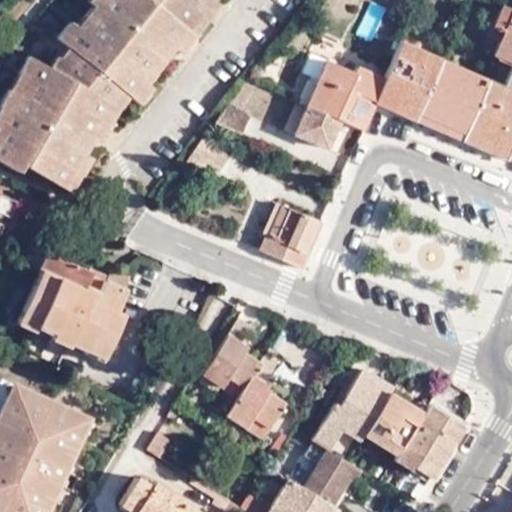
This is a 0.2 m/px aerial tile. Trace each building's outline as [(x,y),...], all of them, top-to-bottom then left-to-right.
[(188,32),(201,18),(193,12),(201,0),(86,0),(86,2),(91,6),(74,26),(68,23),(55,38),(66,47),(58,57),(55,57),(48,66),(26,54),(16,71),(19,72),(10,88),(7,87),(0,99),(0,159),(16,168),(19,163),(66,190),(77,173),(79,173),(89,156),(82,151),(92,136),(98,140),(108,124),(107,122),(115,108),(126,94),(135,101),(147,85),(143,81),(171,45),(178,49),(189,35),(188,32)] [(201,0),(193,12),(201,18),(202,19),(215,3),(210,0),(201,0)] [(499,30),(510,5),(499,1),(488,25),(499,30)] [(511,6),(510,5),(499,30),(490,53),(495,55),(510,62),(511,62),(511,6)] [(439,56),(398,39),(382,75),(377,88),(398,98),(393,108),(413,117),(416,109),(438,58),(439,56)] [(324,57),(302,101),(339,118),(360,127),(372,99),(377,88),(382,75),(353,62),(350,67),(324,57)] [(485,77),(438,58),(416,109),(463,130),(485,77)] [(459,136),(505,155),(511,139),(511,62),(510,62),(500,84),(485,77),(463,130),(459,136)] [(377,88),(372,99),(393,108),(398,98),(377,88)] [(212,115),(240,128),(251,108),(228,95),(212,115)] [(339,118),(302,101),(302,102),(290,131),(327,147),(339,118)] [(413,117),(459,136),(463,130),(416,109),(413,117)] [(331,149),(351,156),(360,129),(341,122),(331,149)] [(229,152),(201,133),(186,154),(200,166),(209,156),(219,165),(229,152)] [(0,209),(10,214),(16,198),(0,191),(0,222),(0,221),(0,220),(0,209)] [(275,198),(262,228),(268,232),(283,202),(275,198)] [(262,228),(254,244),(296,263),(318,217),(283,202),(268,232),(262,228)] [(25,217),(41,223),(47,210),(29,203),(25,217)] [(43,270),(50,254),(44,251),(37,268),(43,270)] [(106,268),(103,273),(101,278),(86,271),(87,270),(84,268),(50,254),(43,270),(37,268),(19,308),(36,315),(53,323),(70,330),(103,345),(118,310),(111,307),(125,276),(106,268)] [(101,278),(103,273),(85,265),(84,268),(87,270),(86,271),(101,278)] [(14,318),(32,326),(36,315),(19,308),(14,318)] [(235,313),(223,331),(235,338),(245,320),(235,313)] [(32,326),(49,334),(53,323),(36,315),(32,326)] [(65,341),(70,330),(53,323),(49,334),(65,341)] [(270,382),(263,377),(251,370),(257,358),(241,349),(243,343),(235,338),(223,331),(198,371),(234,394),(224,411),(261,434),(283,399),(266,387),(270,382)] [(251,370),(263,377),(274,363),(260,354),(257,358),(251,370)] [(386,391),(389,386),(355,366),(317,424),(335,435),(340,426),(356,437),(361,431),(383,396),(386,391)] [(13,399),(19,387),(11,383),(5,395),(13,399)] [(69,454),(81,429),(70,424),(76,412),(22,387),(19,387),(13,399),(5,395),(4,394),(0,403),(0,423),(3,425),(0,430),(0,511),(43,511),(50,497),(40,493),(46,479),(46,476),(35,471),(40,460),(51,466),(53,463),(60,449),(69,454)] [(420,411),(386,391),(383,396),(415,417),(420,411)] [(383,396),(361,431),(393,451),(415,417),(383,396)] [(460,423),(426,400),(420,411),(415,417),(393,451),(392,453),(409,464),(412,460),(430,471),(460,423)] [(179,409),(172,405),(166,415),(173,420),(179,409)] [(70,424),(81,429),(85,417),(76,412),(70,424)] [(317,424),(309,436),(322,444),(327,447),(335,435),(317,424)] [(156,432),(147,444),(160,452),(168,439),(156,432)] [(160,452),(147,444),(145,448),(157,455),(160,452)] [(327,447),(322,444),(297,481),(331,502),(347,479),(351,481),(360,467),(343,457),(327,447)] [(62,468),(69,454),(60,449),(53,463),(62,468)] [(269,495),(275,498),(289,476),(283,472),(269,495)] [(136,474),(123,494),(138,503),(133,510),(131,511),(199,511),(200,511),(180,499),(182,496),(153,478),(150,482),(136,474)] [(269,495),(258,511),(327,511),(333,503),(331,502),(297,481),(289,476),(275,498),(269,495)] [(56,483),(46,479),(40,493),(50,497),(56,483)] [(138,503),(123,494),(119,501),(133,510),(138,503)]
